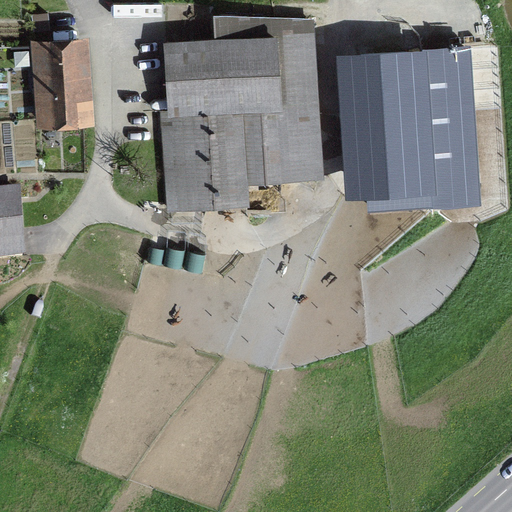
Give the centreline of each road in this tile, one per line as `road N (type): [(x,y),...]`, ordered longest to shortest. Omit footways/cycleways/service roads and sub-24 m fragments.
road 1 (track): [(343,0),(332,65),(333,188),(287,227),(247,239),(97,203),(110,118),(104,48),(87,0)]
road 2 (track): [(0,415),(55,252),(97,203)]
